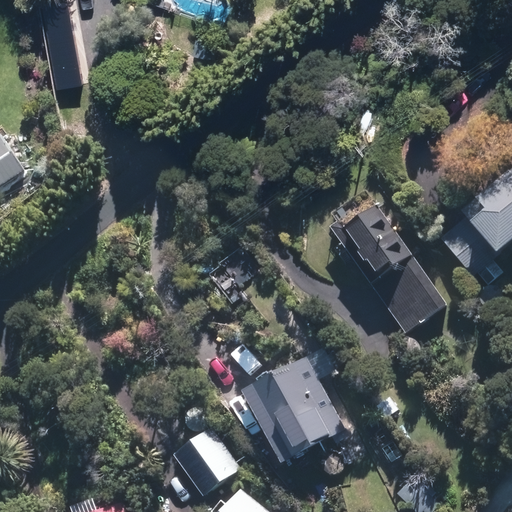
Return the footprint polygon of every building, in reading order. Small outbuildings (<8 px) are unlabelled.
[(0,0),(0,55),(20,51),(9,0),(0,0)] [(219,38),(201,35),(197,57),(215,60),(219,38)] [(0,139),(0,190),(30,171),(7,135),(0,139)] [(481,278),(497,264),(500,261),(501,263),(511,254),(511,174),(465,216),(468,221),(444,242),(478,280),(481,278)] [(374,283),(410,335),(453,304),(383,205),(350,228),(345,221),(337,226),(376,282),(374,283)] [(497,264),(481,278),(491,288),(506,274),(497,264)] [(330,398),(309,360),(245,397),(286,469),(338,440),(318,405),(330,398)] [(245,472),(213,431),(176,459),(207,500),(245,472)] [(440,501),(416,475),(404,486),(427,511),(440,501)] [(266,511),(243,494),(230,510),(223,504),(216,511),(266,511)]
